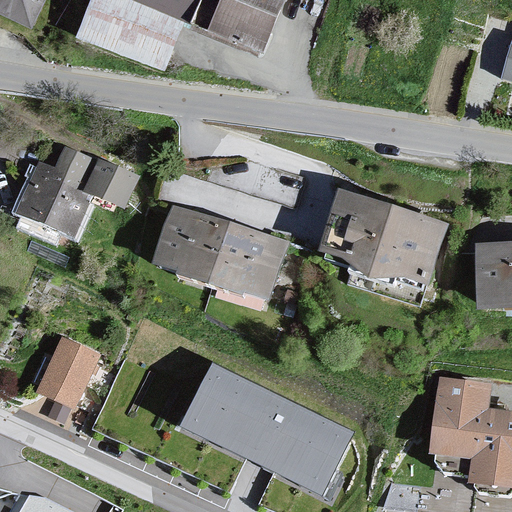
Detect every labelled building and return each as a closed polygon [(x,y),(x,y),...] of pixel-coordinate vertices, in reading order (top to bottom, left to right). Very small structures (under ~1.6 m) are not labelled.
[(0,0),(0,16),(28,31),(42,0),(0,0)] [(192,25),(201,0),(96,0),(78,43),(166,78),(187,26),(192,25)] [(201,0),(192,25),(211,33),(225,0),(201,0)] [(225,0),(211,33),(267,58),(292,0),(225,0)] [(511,51),(502,85),(511,88),(511,51)] [(62,148),(48,172),(53,182),(73,195),(89,160),(62,148)] [(93,161),(73,195),(118,213),(135,181),(93,161)] [(34,164),(7,216),(64,239),(84,202),(73,195),(53,182),(51,174),(48,172),(34,164)] [(344,198),(326,257),(358,266),(354,279),(396,291),(398,284),(433,295),(452,230),(344,198)] [(172,206),(152,269),(271,306),(291,243),(172,206)] [(511,245),(479,246),(480,305),(511,304),(511,245)] [(95,360),(57,341),(28,392),(66,414),(95,360)] [(358,435),(215,369),(184,435),(327,502),(358,435)] [(498,388),(437,381),(427,459),(439,461),(456,463),(455,468),(466,470),(464,491),(511,496),(511,415),(494,413),(498,388)] [(76,511),(49,499),(21,496),(13,511),(76,511)]
